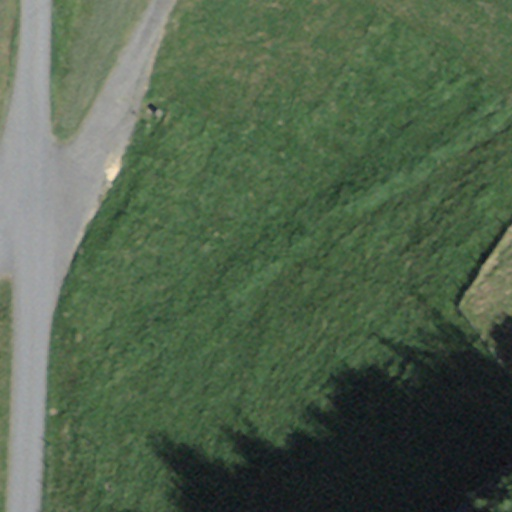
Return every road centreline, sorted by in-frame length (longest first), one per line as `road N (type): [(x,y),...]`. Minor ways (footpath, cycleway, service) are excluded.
road 1 (unclassified): [(37,0),(23,511)]
road 2 (track): [(168,0),(90,157),(60,193),(31,210)]
